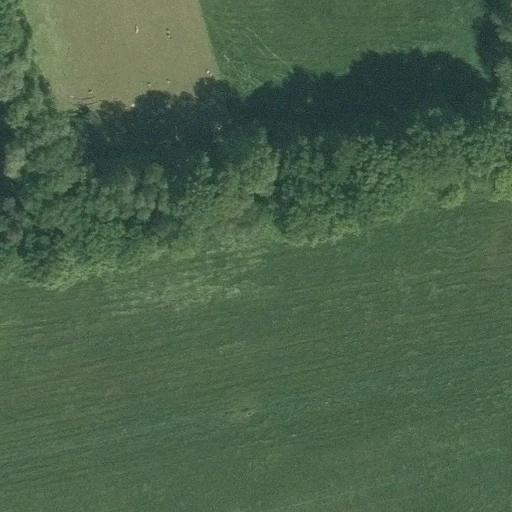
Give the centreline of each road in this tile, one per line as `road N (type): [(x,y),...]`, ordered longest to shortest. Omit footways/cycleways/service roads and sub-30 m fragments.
road 1 (unclassified): [(46,208),(511,132)]
road 2 (unclassified): [(46,208),(0,54)]
